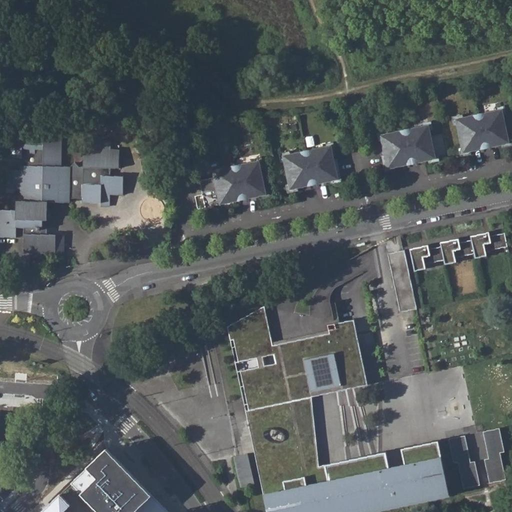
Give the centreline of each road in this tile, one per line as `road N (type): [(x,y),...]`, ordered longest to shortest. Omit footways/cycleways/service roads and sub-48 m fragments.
road 1 (residential): [(511,194),(135,275),(99,298)]
road 2 (residential): [(198,511),(152,449),(94,394),(79,367),(79,333)]
